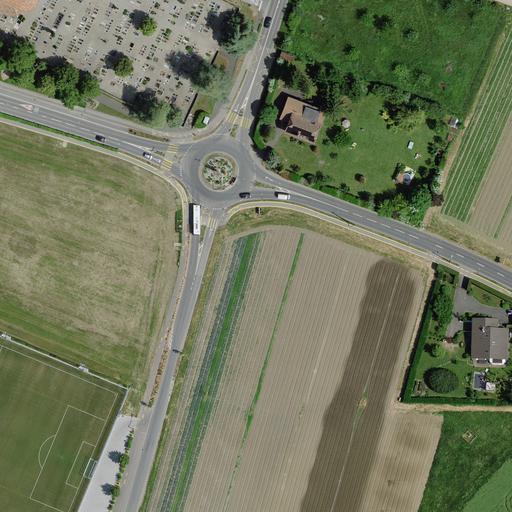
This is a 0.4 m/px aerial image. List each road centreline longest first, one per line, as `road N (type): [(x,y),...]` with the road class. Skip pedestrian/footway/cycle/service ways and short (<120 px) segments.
road 1 (unclassified): [(130,511),(213,199)]
road 2 (tertiary): [(511,280),(361,216),(246,180)]
road 3 (tertiary): [(0,103),(191,161)]
road 4 (tertiary): [(230,144),(280,0)]
